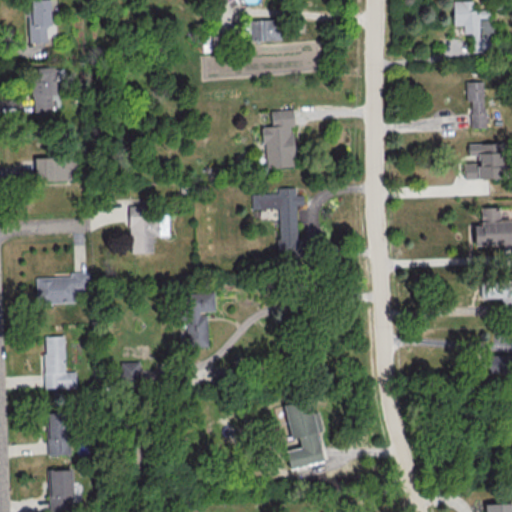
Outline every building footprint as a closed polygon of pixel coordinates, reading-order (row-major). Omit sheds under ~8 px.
[(29,0),(30,25),(27,25),(28,42),(46,42),(45,25),(50,25),(49,0),(29,0)] [(452,24),(462,24),(462,33),(470,33),(470,51),(491,50),(491,8),(472,9),(472,1),(452,1),(452,24)] [(32,111),(52,110),(51,99),(61,98),(59,67),(29,68),(32,111)] [(484,127),(483,80),(464,81),(465,100),(469,100),(469,127),(484,127)] [(293,166),(291,125),(293,125),(292,109),(269,110),(270,126),(262,126),(264,167),(293,166)] [(462,178),(500,177),(499,142),(467,143),(467,155),(476,155),(476,162),(462,163),(462,178)] [(34,156),(34,181),(77,180),(77,156),(34,156)] [(250,193),(250,208),(276,207),(278,254),(303,254),(303,237),(296,237),(295,204),(302,204),(302,194),(294,194),(294,187),(276,187),(276,192),(250,193)] [(152,252),(151,235),(167,235),(167,214),(156,214),(156,205),(128,206),(129,252),(152,252)] [(473,246),(511,245),(511,220),(498,220),(498,207),(479,207),(479,225),(473,225),(473,246)] [(34,276),(35,302),(88,301),(87,274),(34,276)] [(511,304),(511,278),(479,280),(480,297),(500,297),(500,305),(511,304)] [(185,292),(186,347),(207,346),(206,312),(214,312),(213,291),(185,292)] [(75,387),(75,371),(64,371),(63,335),(42,336),(43,387),(75,387)] [(511,372),(511,354),(485,355),(486,373),(511,372)] [(120,382),(139,382),(138,361),(119,361),(120,382)] [(288,467),(321,461),(309,398),(282,404),(289,438),(297,437),(299,447),(284,450),(288,467)] [(45,412),(47,454),(69,454),(67,411),(45,412)] [(71,511),(70,469),(48,469),(49,511),(71,511)] [(511,511),(511,501),(485,503),(484,511),(511,511)]
